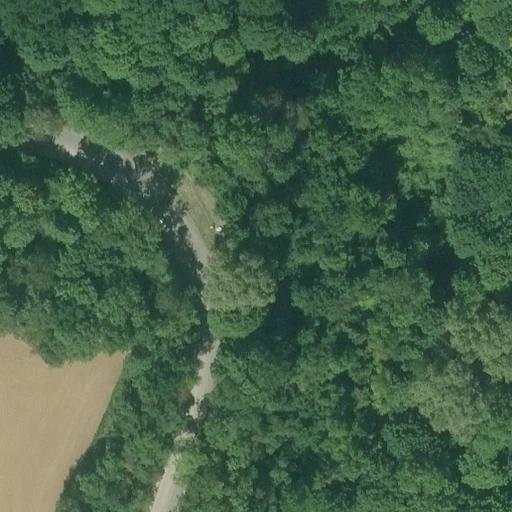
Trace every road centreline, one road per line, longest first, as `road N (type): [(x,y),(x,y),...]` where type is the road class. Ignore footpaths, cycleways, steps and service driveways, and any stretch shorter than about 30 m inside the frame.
road 1 (tertiary): [(151,511),(209,293),(205,207),(173,141),(150,119),(45,74),(0,71)]
road 2 (tertiary): [(511,314),(471,308),(407,352),(333,511)]
